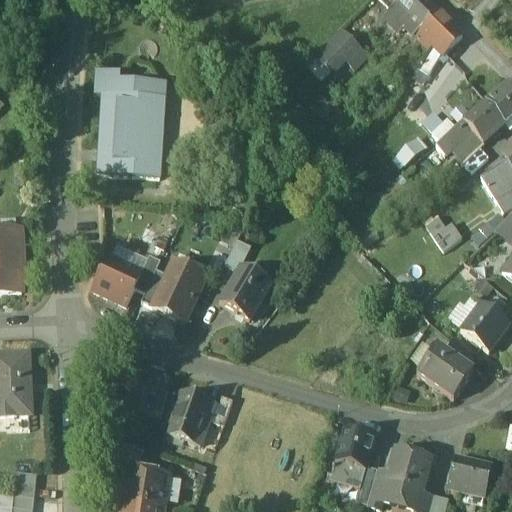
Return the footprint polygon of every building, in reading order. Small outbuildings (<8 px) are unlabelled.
[(436,15),(420,0),(403,0),(394,10),(410,26),(418,34),(436,15)] [(394,10),(382,22),(398,38),(404,32),(410,26),(394,10)] [(431,41),(423,33),(438,17),(436,15),(418,34),(428,44),(431,41)] [(438,17),(423,33),(431,41),(428,44),(433,49),(442,58),(461,40),(438,17)] [(410,26),(404,32),(412,40),(412,39),(418,34),(410,26)] [(428,44),(418,34),(412,39),(423,50),(428,44)] [(340,37),(324,53),(338,67),(330,76),(332,79),(357,53),(340,37)] [(433,49),(428,44),(423,50),(428,54),(433,49)] [(324,53),(315,62),(330,76),(338,67),(324,53)] [(119,78),(95,76),(94,99),(101,99),(101,98),(117,100),(117,105),(157,108),(156,109),(163,110),(164,97),(165,97),(164,95),(129,92),(129,84),(118,84),(119,78)] [(511,92),(507,87),(484,108),(503,130),(511,122),(511,92)] [(157,108),(117,105),(117,100),(101,98),(96,177),(159,181),(160,167),(159,167),(153,167),(157,108)] [(464,126),(463,127),(471,136),(482,148),(503,130),(484,108),(464,126)] [(163,110),(156,109),(153,167),(159,167),(163,110)] [(446,124),(431,138),(439,147),(455,132),(446,124)] [(439,147),(435,151),(441,158),(443,160),(471,136),(463,127),(464,126),(463,125),(455,132),(439,147)] [(511,146),(500,155),(507,165),(508,166),(511,162),(511,146)] [(435,151),(428,157),(435,164),(441,158),(435,151)] [(479,153),(462,168),(470,177),(487,163),(479,153)] [(507,165),(480,183),(494,206),(511,194),(511,173),(508,166),(507,165)] [(256,201),(240,193),(231,211),(248,219),(256,201)] [(511,194),(494,206),(502,218),(511,212),(511,194)] [(511,219),(503,228),(511,234),(511,219)] [(432,238),(445,254),(463,240),(449,224),(432,238)] [(511,234),(503,228),(493,237),(511,250),(511,234)] [(0,237),(0,298),(20,297),(19,271),(22,271),(20,241),(15,237),(0,238),(0,237)] [(236,245),(224,270),(238,276),(249,252),(236,245)] [(140,279),(133,293),(144,298),(155,275),(159,266),(149,261),(140,279)] [(511,263),(501,279),(511,286),(511,263)] [(140,279),(107,264),(93,294),(126,309),(133,293),(140,279)] [(201,287),(170,272),(166,280),(152,310),(151,312),(153,313),(166,319),(175,324),(176,323),(182,326),(182,327),(184,327),(202,289),(203,287),(201,287)] [(144,298),(140,307),(151,312),(152,310),(166,280),(155,275),(144,298)] [(253,286),(238,276),(220,308),(248,325),(269,290),(256,282),(253,286)] [(480,309),(460,336),(488,358),(508,330),(480,309)] [(470,361),(451,346),(444,357),(463,370),(470,361)] [(444,357),(435,351),(416,379),(452,405),(472,377),(444,357)] [(27,358),(0,359),(0,419),(30,418),(27,358)] [(213,409),(192,401),(189,411),(210,418),(213,409)] [(232,405),(221,401),(211,427),(223,431),(232,405)] [(189,411),(177,407),(166,439),(199,450),(210,418),(189,411)] [(374,441),(345,433),(335,466),(364,475),(365,475),(365,472),(374,441)] [(142,455),(119,447),(115,459),(138,467),(142,455)] [(389,478),(384,496),(385,497),(402,502),(401,507),(415,511),(416,511),(420,500),(430,466),(395,456),(389,478)] [(490,473),(456,465),(456,464),(455,464),(447,496),(448,496),(449,496),(482,504),(483,504),(491,473),(490,472),(490,473)] [(364,475),(335,466),(329,486),(359,494),(364,475)] [(377,475),(365,472),(365,475),(364,475),(359,494),(355,507),(367,510),(377,475)] [(145,478),(126,475),(123,492),(127,497),(125,507),(157,511),(162,511),(167,481),(162,480),(160,478),(147,476),(145,478)] [(389,478),(377,475),(367,510),(374,511),(381,511),(385,497),(384,496),(389,478)] [(36,479),(14,477),(13,489),(35,491),(36,479)] [(35,491),(13,489),(11,501),(34,503),(35,491)] [(127,497),(123,492),(119,511),(157,511),(125,507),(127,497)] [(0,511),(10,511),(11,501),(0,499),(0,511)] [(428,511),(431,503),(420,500),(416,511),(415,511),(414,511),(428,511)] [(32,511),(34,503),(11,501),(10,511),(32,511)] [(443,511),(445,504),(432,501),(429,511),(443,511)]
